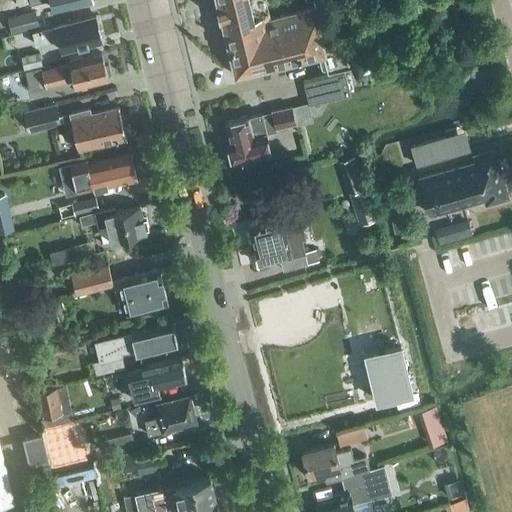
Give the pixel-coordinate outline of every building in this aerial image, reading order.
[(28,0),(30,5),(49,0),(51,0),(54,10),(92,1),(91,0),(28,0)] [(215,0),(217,5),(215,6),(218,19),(221,19),(234,75),(323,53),(328,73),(351,67),(346,46),(340,48),(333,20),(318,23),(314,8),(263,20),(258,0),(215,0)] [(11,33),(39,25),(35,11),(7,18),(11,33)] [(101,40),(95,16),(55,26),(56,30),(52,31),(51,27),(32,31),(36,45),(59,39),(62,50),(101,40)] [(20,57),(23,68),(41,64),(38,52),(20,57)] [(108,78),(101,53),(82,58),(82,56),(68,59),(69,63),(42,70),(46,86),(74,79),(76,87),(108,78)] [(308,105),(350,95),(344,73),(303,83),(308,105)] [(29,131),(60,123),(55,104),(24,112),(29,131)] [(250,171),(267,166),(270,161),(268,153),(269,153),(264,134),(265,134),(271,132),(274,127),(294,122),(290,106),(270,111),(270,112),(260,115),(260,114),(247,118),(247,117),(226,122),(231,142),(226,143),(231,162),(243,159),(245,168),(250,171)] [(126,138),(118,107),(90,114),(89,110),(70,114),(79,150),(126,138)] [(448,135),(411,146),(417,165),(453,154),(448,135)] [(485,203),(506,197),(492,150),(471,156),(472,160),(417,176),(428,215),(484,199),(485,203)] [(78,193),(136,179),(130,154),(88,165),(87,161),(71,165),(78,193)] [(348,193),(365,187),(354,155),(339,161),(343,172),(341,173),(348,193)] [(6,194),(0,195),(0,232),(14,229),(6,194)] [(79,215),(100,210),(96,195),(72,201),(75,216),(79,215)] [(100,210),(79,215),(81,225),(96,221),(97,227),(107,225),(111,241),(145,232),(144,229),(148,228),(145,216),(142,217),(138,205),(115,210),(114,206),(100,210)] [(298,215),(282,219),(282,218),(249,226),(254,249),(252,249),(253,252),(251,254),(252,261),(256,262),(256,265),(279,259),(282,271),(307,265),(300,238),(303,237),(298,215)] [(49,251),(52,264),(76,258),(96,253),(93,240),(49,251)] [(108,263),(71,272),(76,294),(113,284),(112,280),(108,263)] [(167,303),(158,268),(117,278),(126,313),(167,303)] [(136,356),(178,346),(172,323),(95,343),(99,361),(93,363),(96,375),(124,368),(120,353),(135,349),(136,356)] [(400,351),(399,346),(364,354),(375,401),(410,392),(402,360),(407,359),(405,350),(400,351)] [(148,367),(127,372),(134,402),(160,395),(158,387),(186,380),(181,358),(148,367)] [(54,387),(33,392),(39,418),(60,413),(54,387)] [(148,436),(179,428),(178,426),(194,422),(188,397),(158,405),(161,417),(144,421),(148,436)] [(436,406),(418,412),(422,423),(440,417),(436,406)] [(339,444),(367,437),(364,424),(335,431),(339,444)] [(108,453),(135,446),(132,432),(105,439),(108,453)] [(28,464),(47,459),(41,433),(22,438),(28,464)] [(333,444),(302,452),(308,474),(323,471),(326,482),(341,478),(370,469),(367,455),(352,460),(350,449),(335,453),(333,444)] [(0,506),(14,503),(0,446),(0,506)] [(139,474),(164,469),(161,453),(136,459),(139,474)] [(334,498),(315,503),(317,511),(355,511),(353,503),(364,499),(370,498),(391,493),(384,464),(370,469),(341,478),(345,491),(333,495),(334,498)] [(210,476),(136,494),(140,511),(151,511),(174,507),(175,511),(216,502),(210,476)] [(449,511),(468,511),(469,511),(465,500),(448,505),(449,511)] [(175,511),(218,511),(216,502),(175,511)]
